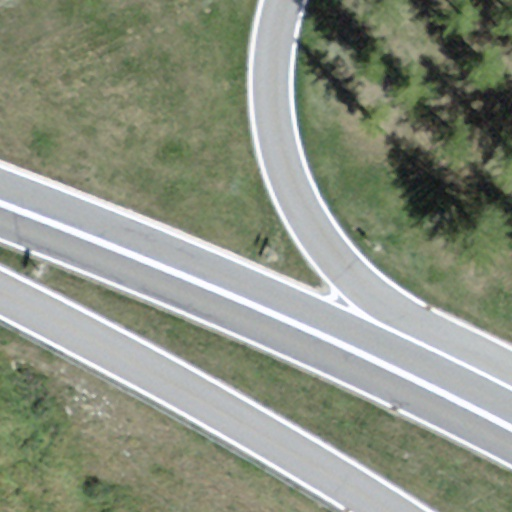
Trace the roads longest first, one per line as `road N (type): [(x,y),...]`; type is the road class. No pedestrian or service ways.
road 1 (primary): [(0,201),(320,329),(511,425)]
road 2 (primary): [(511,385),(388,307),(318,233),(279,155),(277,32),(291,0)]
road 3 (primary): [(0,284),(303,445),(408,511)]
